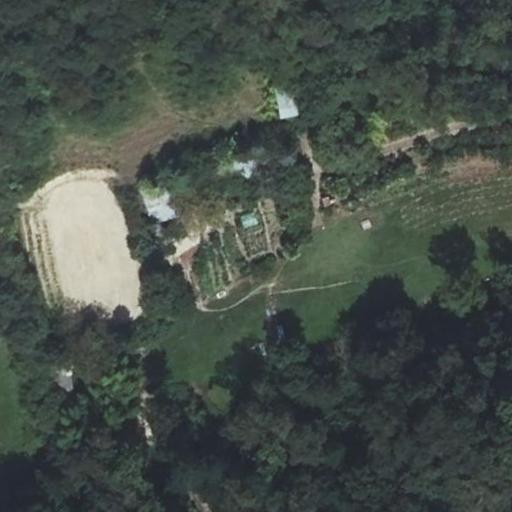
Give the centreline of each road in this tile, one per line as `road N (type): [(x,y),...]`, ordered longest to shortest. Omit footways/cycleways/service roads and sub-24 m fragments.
road 1 (track): [(511,63),(437,50),(317,0)]
road 2 (track): [(316,167),(511,122)]
